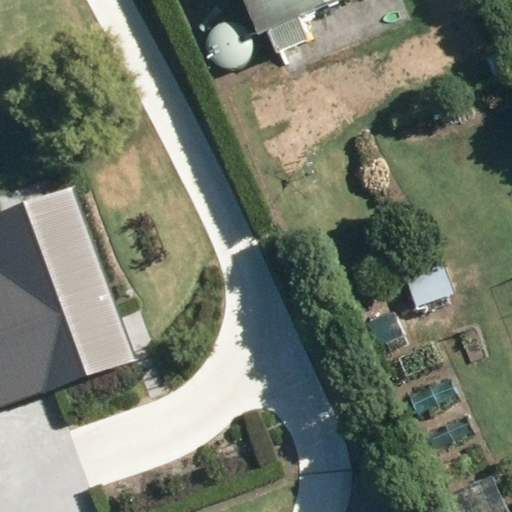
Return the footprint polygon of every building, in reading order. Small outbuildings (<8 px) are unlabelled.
[(351,0),(243,0),(260,40),(270,36),(279,57),(310,45),(300,21),(351,0)] [(511,58),(509,50),(487,59),(496,80),(511,73),(511,58)] [(83,155),(5,188),(27,242),(106,210),(83,155)] [(444,263),(406,278),(419,310),(457,295),(444,263)] [(401,306),(365,321),(377,350),(413,335),(401,306)]
